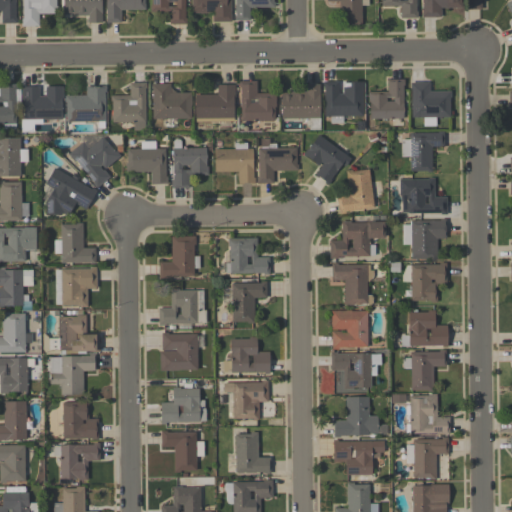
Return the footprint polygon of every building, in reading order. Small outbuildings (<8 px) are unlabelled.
[(0,0),(14,0),(14,17),(15,17),(15,23),(0,23),(0,0)] [(55,0),(55,13),(38,13),(38,26),(20,26),(20,18),(21,18),(21,0),(55,0)] [(100,0),(100,22),(87,22),(87,15),(62,16),(61,0),(100,0)] [(120,22),(105,22),(105,0),(144,0),(144,10),(120,10),(120,22)] [(184,0),(184,18),(185,18),(185,23),(168,24),(168,12),(149,12),(149,5),(150,5),(150,0),(184,0)] [(229,0),(230,21),(211,21),(211,13),(190,13),(190,0),(229,0)] [(234,0),(273,0),(273,1),(274,1),(274,7),(249,7),(249,19),(234,19),(234,15),(234,0)] [(368,0),(368,5),(360,5),(360,24),(338,24),(338,1),(325,1),(325,0),(368,0)] [(415,0),(415,11),(416,11),(416,17),(399,18),(399,6),(380,6),(380,0),(415,0)] [(460,0),(460,7),(440,7),(440,16),(421,17),(420,13),(421,13),(421,0),(460,0)] [(481,0),(481,9),(466,9),(465,0),(481,0)] [(369,118),(369,100),(367,100),(367,91),(386,91),(386,78),(403,78),(403,85),(402,85),(403,118),(369,118)] [(275,93),(275,110),(274,110),(274,120),(240,120),(239,87),(238,87),(238,80),(256,80),(256,93),(275,93)] [(322,81),(338,80),(338,93),(342,93),(342,87),(344,86),(344,82),(349,82),(349,81),(362,81),(363,87),(362,87),(362,116),(342,116),(343,123),(329,123),(329,116),(323,116),(323,86),(322,87),(322,81)] [(428,90),(450,90),(450,97),(449,97),(449,117),(435,117),(435,125),(422,125),(422,117),(411,117),(411,88),(409,88),(409,81),(428,82),(428,90)] [(111,122),(111,100),(109,100),(109,95),(129,94),(128,83),(145,82),(145,87),(144,87),(145,130),(132,130),(132,122),(111,122)] [(0,123),(0,83),(14,83),(14,89),(19,89),(19,110),(15,110),(15,129),(2,129),(2,123),(0,123)] [(169,83),(169,92),(190,92),(190,118),(151,119),(151,83),(169,83)] [(280,92),(288,92),(288,91),(305,91),(305,83),(319,83),(319,129),(308,129),(308,118),(280,118),(280,92)] [(216,94),(216,84),(234,84),(234,97),(233,97),(233,121),(194,121),(194,94),(216,94)] [(65,122),(65,102),(64,102),(64,95),(85,95),(85,86),(105,85),(105,91),(104,91),(104,121),(103,121),(103,128),(97,128),(97,121),(65,122)] [(61,86),(62,98),(61,98),(61,119),(41,119),(41,123),(33,123),(33,131),(20,131),(20,118),(22,118),(22,99),(21,99),(21,86),(38,86),(38,95),(45,95),(45,86),(61,86)] [(443,146),(431,146),(431,171),(426,171),(426,170),(409,170),(409,156),(400,156),(400,139),(408,139),(408,132),(436,132),(436,131),(443,131),(443,146)] [(322,163),(320,162),(318,165),(302,154),(306,148),(307,148),(317,134),(350,158),(344,166),(341,164),(326,184),(323,182),(324,181),(318,176),(317,177),(314,175),(322,163)] [(0,137),(19,137),(19,149),(26,149),(27,162),(19,162),(19,176),(0,176),(0,137)] [(95,188),(91,183),(93,182),(75,160),(73,161),(67,154),(82,142),(88,148),(102,137),(114,151),(115,150),(120,155),(104,168),(101,165),(99,167),(102,170),(103,169),(109,176),(95,188)] [(170,188),(170,179),(172,179),(171,148),(172,148),(172,140),(173,139),(174,139),(176,138),(177,138),(179,139),(180,140),(180,147),(205,147),(205,166),(207,166),(207,175),(188,175),(188,187),(170,188)] [(255,183),(255,177),(257,177),(257,147),(260,147),(260,138),(268,138),(268,143),(275,142),(275,147),(296,147),(296,164),(297,164),(297,170),(272,170),(273,183),(255,183)] [(164,148),(165,176),(166,176),(166,183),(150,184),(150,172),(125,172),(124,162),(126,162),(126,149),(140,149),(140,141),(154,140),(154,148),(164,148)] [(237,184),(237,171),(214,172),(213,149),(234,148),(234,142),(246,142),(246,149),(252,149),(253,177),(254,183),(248,184),(248,182),(242,182),(242,184),(237,184)] [(96,190),(85,210),(74,203),(67,215),(61,212),(60,214),(44,214),(44,202),(52,188),(44,183),(53,167),(90,189),(91,188),(96,190)] [(369,169),(373,208),(344,211),(344,213),(338,214),(336,197),(348,196),(345,170),(351,169),(351,171),(369,169)] [(445,196),(445,214),(439,214),(439,212),(400,212),(400,203),(398,193),(398,179),(427,179),(427,177),(433,177),(433,196),(445,196)] [(0,181),(3,181),(3,182),(20,182),(20,203),(27,203),(28,216),(20,216),(20,221),(0,221),(0,181)] [(401,225),(409,225),(409,220),(439,220),(439,219),(445,219),(445,238),(435,238),(436,258),(409,258),(409,244),(401,245),(401,225)] [(328,258),(328,240),(340,240),(340,221),(349,221),(349,222),(364,222),(364,221),(383,221),(383,238),(368,238),(368,245),(374,244),(374,255),(368,255),(368,256),(336,256),(336,258),(328,258)] [(94,263),(89,263),(89,262),(59,263),(59,224),(75,224),(75,223),(82,223),(82,247),(94,247),(94,263)] [(35,249),(23,249),(23,261),(0,261),(0,227),(34,227),(35,249)] [(156,261),(170,261),(170,236),(194,236),(194,244),(192,244),(192,255),(199,255),(199,268),(192,268),(192,275),(162,275),(162,277),(156,277),(156,261)] [(255,238),(256,257),(268,257),(268,275),(261,275),(261,273),(224,274),(224,263),(228,263),(228,246),(226,246),(226,238),(255,238)] [(445,262),(445,284),(436,284),(436,302),(429,302),(429,301),(410,301),(410,281),(401,281),(401,275),(405,265),(438,265),(438,262),(445,262)] [(343,305),(342,280),(330,280),(330,263),(337,263),(337,265),(369,265),(369,270),(372,270),(372,277),(367,282),(366,282),(366,295),(370,295),(372,297),(372,301),(370,303),(366,303),(352,303),(352,305),(343,305)] [(59,268),(89,268),(89,267),(95,267),(95,288),(86,288),(86,306),(79,306),(79,305),(60,305),(59,268)] [(31,286),(21,285),(21,294),(27,294),(27,301),(30,301),(30,310),(20,310),(20,306),(0,305),(0,287),(1,287),(1,285),(0,285),(0,269),(31,270),(31,286)] [(265,281),(265,298),(253,298),(253,323),(246,323),(246,321),(230,321),(230,283),(259,283),(259,281),(265,281)] [(157,308),(169,307),(169,288),(177,288),(177,290),(197,290),(197,310),(203,310),(203,323),(189,323),(189,326),(177,326),(177,324),(164,324),(164,325),(157,325),(157,308)] [(446,347),(441,347),(441,345),(410,345),(410,347),(399,347),(399,335),(407,335),(407,312),(426,312),(426,310),(434,310),(434,325),(446,325),(446,347)] [(330,349),(330,331),(340,331),(340,332),(344,332),(344,329),(330,329),(330,311),(365,311),(365,347),(337,347),(337,349),(330,349)] [(24,352),(0,352),(0,337),(1,337),(0,312),(8,312),(8,313),(24,313),(24,333),(30,333),(30,342),(24,342),(24,352)] [(97,351),(85,351),(85,353),(76,353),(76,351),(69,351),(69,350),(64,350),(64,354),(42,354),(42,332),(49,338),(57,338),(57,316),(75,316),(75,314),(85,314),(85,333),(97,333),(97,351)] [(196,369),(176,369),(176,370),(158,370),(158,351),(175,351),(175,348),(170,348),(170,350),(160,350),(160,333),(167,333),(167,334),(196,334),(196,369)] [(255,337),(255,351),(268,351),(268,373),(263,373),(263,372),(221,372),(221,361),(229,361),(229,339),(247,338),(247,337),(255,337)] [(432,392),(426,392),(426,391),(409,391),(409,368),(401,368),(401,358),(409,358),(409,352),(437,351),(437,350),(444,350),(445,366),(432,366),(432,392)] [(370,387),(342,387),(342,370),(329,371),(329,352),(336,352),(336,354),(369,353),(369,354),(380,354),(380,364),(375,364),(376,376),(369,376),(370,387)] [(49,384),(49,357),(59,357),(59,355),(88,356),(88,354),(94,354),(94,359),(93,359),(93,365),(94,365),(94,371),(82,371),(82,394),(59,394),(59,384),(49,384)] [(0,357),(25,357),(25,358),(33,358),(33,366),(25,366),(26,391),(6,391),(6,393),(0,393),(0,357)] [(222,392),(222,382),(260,382),(260,380),(266,380),(266,402),(257,402),(257,420),(252,420),(252,418),(231,418),(231,392),(222,392)] [(203,400),(203,408),(205,409),(205,421),(198,422),(165,423),(165,424),(159,424),(159,402),(171,402),(171,387),(179,387),(179,389),(198,389),(198,400),(203,400)] [(435,394),(435,417),(448,417),(448,435),(442,435),(442,433),(409,434),(408,396),(426,396),(426,394),(435,394)] [(332,437),(332,420),(344,420),(344,397),(367,397),(367,416),(377,416),(377,434),(367,434),(367,435),(339,435),(339,437),(332,437)] [(0,425),(2,425),(2,401),(25,401),(25,439),(0,439),(0,425)] [(97,440),(90,440),(90,438),(61,438),(61,402),(81,402),(81,401),(87,401),(87,419),(97,419),(97,440)] [(195,470),(179,471),(179,472),(173,472),(172,447),(160,447),(159,430),(166,430),(166,432),(195,432),(195,441),(202,441),(203,456),(195,456),(195,470)] [(234,434),(249,434),(249,432),(256,432),(257,457),(269,457),(269,474),(263,474),(263,472),(235,472),(234,434)] [(405,463),(404,445),(411,445),(411,439),(440,439),(440,438),(447,438),(447,454),(435,454),(435,478),(412,478),(412,463),(405,463)] [(371,474),(344,474),(344,462),(332,462),(332,440),(337,440),(337,441),(382,441),(382,452),(379,452),(379,456),(371,456),(371,474)] [(52,446),(58,446),(58,445),(92,444),(92,443),(98,443),(98,460),(86,460),(86,480),(77,480),(77,478),(59,479),(59,455),(52,455),(52,446)] [(0,444),(24,444),(24,480),(5,481),(5,482),(0,482),(0,462),(2,462),(2,460),(0,460),(0,444)] [(259,498),(259,511),(231,511),(231,504),(228,504),(227,503),(226,502),(225,501),(225,500),(224,498),(224,493),(224,492),(223,491),(223,490),(222,489),(222,485),(223,484),(224,483),(231,483),(231,482),(262,482),(262,480),(271,480),(271,498),(259,498)] [(376,503),(376,511),(333,511),(333,508),(345,508),(345,482),(352,482),(352,484),(368,484),(368,503),(376,503)] [(410,511),(410,485),(429,485),(429,484),(448,484),(448,503),(445,503),(445,511),(410,511)] [(52,511),(52,503),(61,503),(60,488),(74,488),(74,486),(83,486),(84,511),(96,511),(52,511)] [(160,511),(160,505),(172,505),(172,486),(181,486),(181,487),(199,487),(199,511),(209,511),(160,511)] [(0,511),(0,506),(1,506),(1,492),(27,492),(27,503),(36,502),(36,511),(0,511)]
